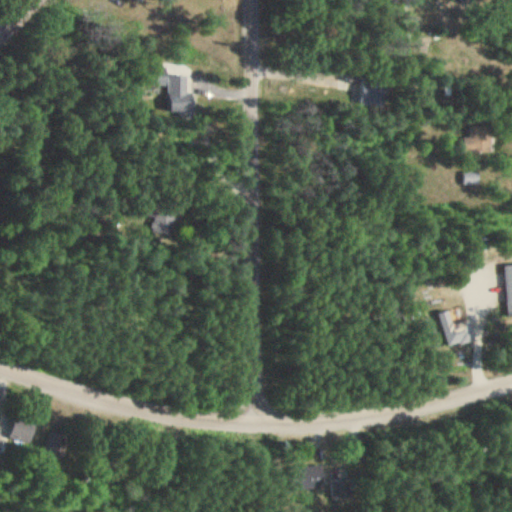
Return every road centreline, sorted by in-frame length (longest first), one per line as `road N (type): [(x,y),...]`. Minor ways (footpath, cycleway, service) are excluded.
road 1 (residential): [(511,390),(309,421),(156,407),(0,363)]
road 2 (residential): [(250,417),(259,378),(250,317),(256,124),(248,0)]
